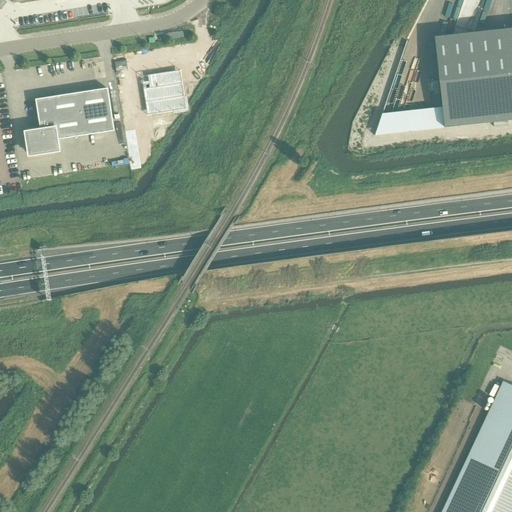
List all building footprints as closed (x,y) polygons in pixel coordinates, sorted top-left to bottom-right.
[(451,37),(434,39),(442,108),(444,128),(444,129),(493,123),(494,127),(508,126),(508,122),(511,121),(511,29),(473,34),(455,29),(454,28),(451,37)] [(219,39),(208,41),(209,49),(221,48),(219,39)] [(180,70),(141,77),(147,116),(173,112),(177,111),(186,110),(185,101),(184,97),(180,70)] [(37,133),(31,134),(27,135),(28,138),(27,138),(27,139),(28,139),(29,145),(28,145),(29,145),(30,151),(29,151),(29,152),(30,152),(30,155),(34,155),(40,154),(41,154),(47,153),(48,153),(47,152),(54,152),(54,151),(57,151),(56,141),(59,140),(114,132),(108,89),(36,100),(40,126),(39,126),(39,127),(40,127),(40,130),(40,131),(41,133),(38,133),(37,133)] [(135,130),(125,132),(131,170),(140,168),(135,130)] [(511,511),(511,386),(503,382),(503,383),(504,383),(444,511),(511,511)]
